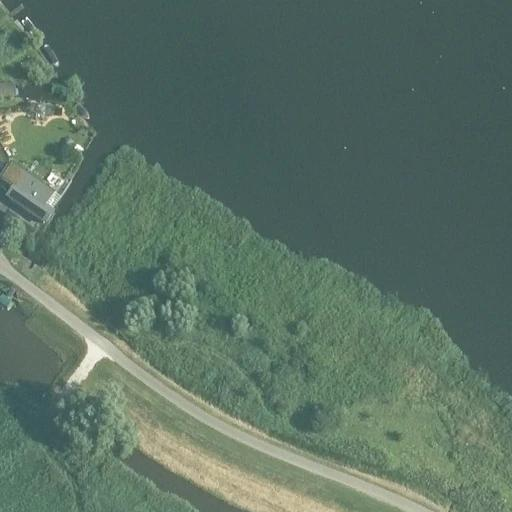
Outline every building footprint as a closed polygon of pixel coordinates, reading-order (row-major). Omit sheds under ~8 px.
[(13,148),(6,151),(10,158),(16,155),(13,148)] [(45,208),(54,196),(24,174),(10,164),(0,178),(0,183),(11,191),(5,200),(43,227),(53,213),(45,208)] [(0,224),(0,227),(26,246),(36,233),(8,213),(0,224)] [(28,261),(21,272),(25,274),(30,278),(37,267),(34,265),(31,270),(27,268),(31,263),(28,261)] [(3,294),(0,298),(0,302),(10,310),(15,303),(8,298),(3,294)]
